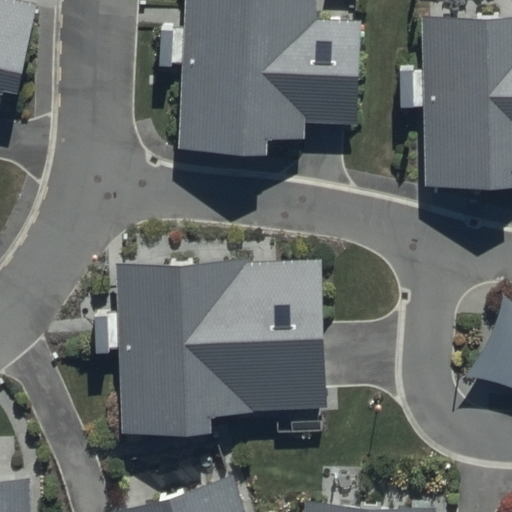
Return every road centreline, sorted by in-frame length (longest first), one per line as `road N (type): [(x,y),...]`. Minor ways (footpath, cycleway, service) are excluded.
road 1 (residential): [(92,185),(312,211),(426,241)]
road 2 (residential): [(101,0),(92,185)]
road 3 (residential): [(92,185),(72,236),(0,323)]
road 4 (residential): [(426,380),(426,241)]
